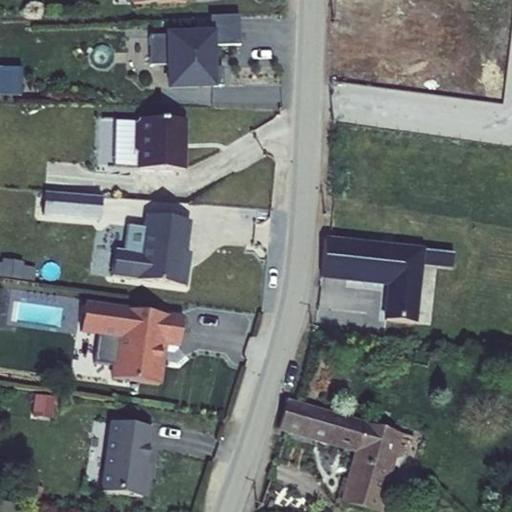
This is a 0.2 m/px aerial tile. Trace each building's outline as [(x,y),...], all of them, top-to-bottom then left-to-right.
[(409,37),(416,2),(407,0),(341,0),(337,23),(409,37)] [(240,45),(240,15),(210,16),(211,34),(149,35),(150,66),(169,66),(169,88),(223,86),(223,67),(213,68),(212,46),(240,45)] [(444,17),(439,38),(462,44),(467,22),(444,17)] [(23,68),(0,67),(0,95),(21,97),(23,68)] [(185,170),(186,120),(138,119),(138,121),(133,124),(133,151),(136,154),(135,167),(135,168),(185,170)] [(133,151),(133,124),(133,122),(114,121),(113,166),(135,167),(136,154),(133,151)] [(44,213),(101,218),(103,196),(46,191),(44,213)] [(182,251),(184,220),(139,217),(138,229),(121,228),(119,253),(110,253),(108,280),(185,285),(186,265),(181,265),(182,251)] [(425,247),(325,237),(320,278),(386,286),(382,320),(417,323),(423,266),(425,250),(425,247)] [(453,253),(425,250),(423,266),(452,269),(453,253)] [(161,386),(167,347),(179,348),(183,317),(84,302),(79,334),(97,336),(93,363),(111,366),(109,378),(161,386)] [(54,398),(35,395),(32,417),(51,420),(54,398)] [(340,503),(375,511),(381,511),(402,434),(365,424),(364,421),(287,399),(277,431),(354,453),(340,503)] [(147,463),(152,426),(111,422),(102,492),(143,497),(143,493),(148,489),(150,480),(146,474),(147,463)]
